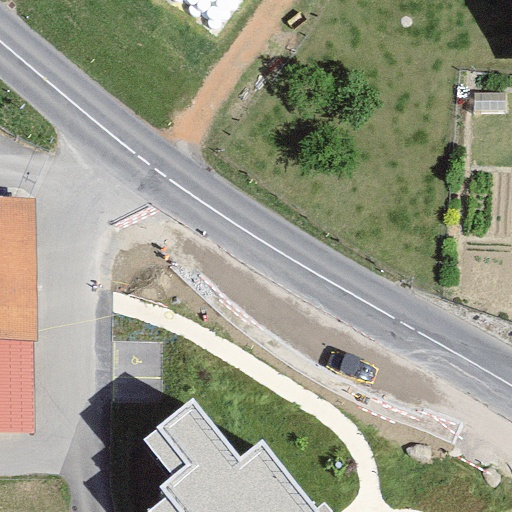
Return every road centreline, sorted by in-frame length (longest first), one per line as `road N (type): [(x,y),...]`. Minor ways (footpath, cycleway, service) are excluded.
road 1 (secondary): [(511,388),(228,223),(0,40)]
road 2 (track): [(77,104),(87,511)]
